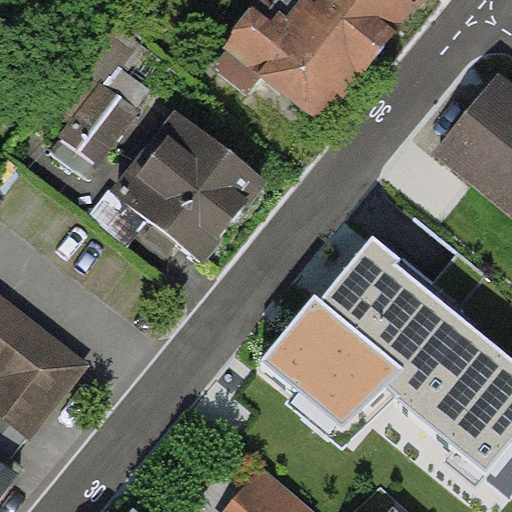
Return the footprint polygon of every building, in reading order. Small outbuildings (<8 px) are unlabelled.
[(135,0),(129,0),(113,23),(140,43),(159,17),(135,0)] [(420,0),(290,0),(273,23),(265,16),(219,75),(247,97),(264,76),(324,122),(420,0)] [(137,47),(110,27),(77,70),(103,90),(72,131),(104,156),(148,98),(117,74),(137,47)] [(511,100),(497,89),(437,165),(511,224),(511,100)] [(201,266),(262,190),(179,124),(118,200),(201,266)] [(321,309),(316,306),(261,371),(344,438),(387,397),(486,481),(511,449),(511,368),(397,274),(401,268),(373,246),(321,309)] [(0,418),(29,440),(84,370),(0,304),(0,418)] [(0,506),(22,473),(0,458),(0,506)] [(302,511),(260,476),(230,511),(302,511)]
